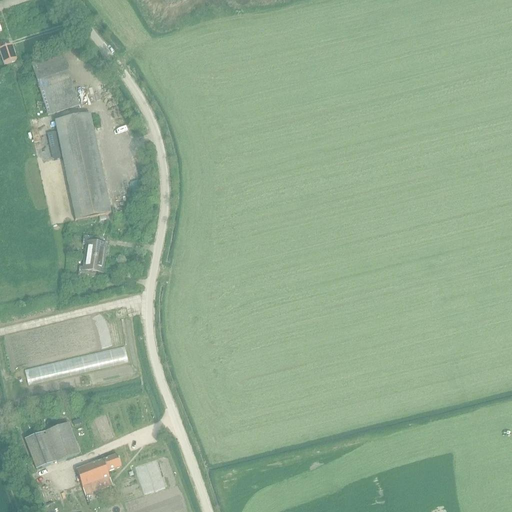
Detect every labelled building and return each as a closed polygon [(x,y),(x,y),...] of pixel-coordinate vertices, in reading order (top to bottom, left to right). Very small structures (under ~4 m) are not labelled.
[(4,65),(17,61),(12,46),(1,49),(0,45),(0,54),(1,55),(4,65)] [(48,115),(79,105),(62,54),(31,64),(48,115)] [(76,221),(111,214),(90,115),(55,122),(76,221)] [(86,245),(85,256),(105,259),(106,249),(105,249),(105,245),(100,245),(101,237),(84,234),(83,244),(86,245)] [(105,259),(85,256),(83,268),(80,267),(78,278),(95,280),(96,272),(101,273),(102,269),(103,269),(105,259)] [(24,440),(36,470),(79,454),(68,424),(24,440)] [(107,473),(121,467),(117,455),(76,471),(83,489),(109,479),(107,473)]
